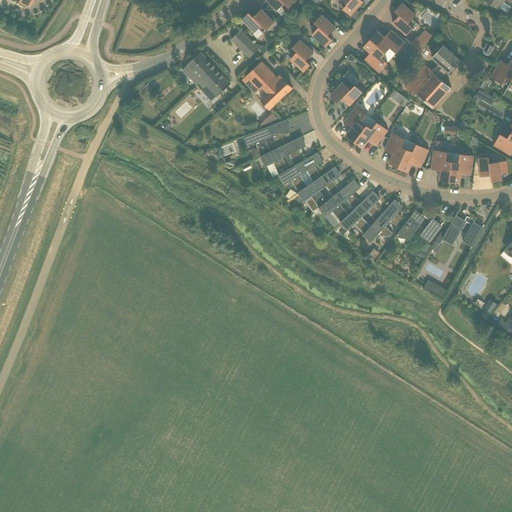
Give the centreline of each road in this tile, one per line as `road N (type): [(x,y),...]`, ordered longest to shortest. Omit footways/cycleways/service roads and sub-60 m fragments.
road 1 (track): [(440,313),(226,175),(108,120)]
road 2 (residential): [(385,0),(322,72),(315,92),(321,129),(338,150),(415,190),(507,194)]
road 3 (unclassified): [(0,387),(64,222)]
road 4 (primary): [(48,111),(1,267)]
road 5 (primary): [(1,267),(66,118)]
road 6 (unclassified): [(73,199),(124,74)]
